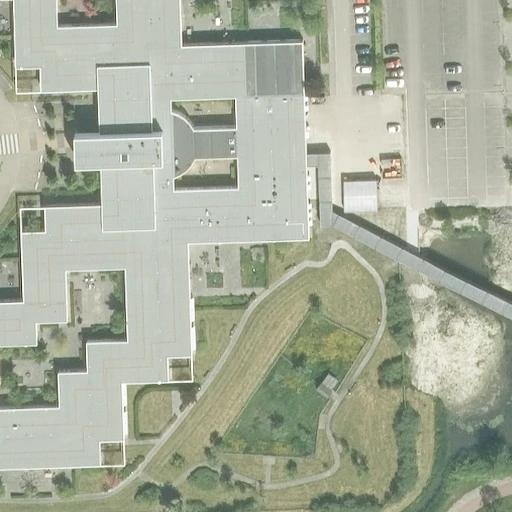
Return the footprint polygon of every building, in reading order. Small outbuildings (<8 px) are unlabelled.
[(0,466),(101,463),(100,438),(124,438),(122,380),(169,379),(168,354),(192,353),(188,241),(309,237),(308,208),(308,201),(307,170),(307,157),(304,99),(304,90),(302,40),(245,42),(182,44),(180,0),(13,0),(16,66),(40,65),(41,89),(99,87),(99,96),(99,101),(100,130),(101,145),(101,160),(102,189),(102,194),(103,203),(45,205),(45,223),(46,229),(21,230),(24,299),(0,299),(0,466)] [(76,161),(101,160),(101,145),(100,130),(75,131),(75,146),(76,161)] [(333,156),(307,157),(307,170),(322,170),(323,230),(332,229),(511,321),(511,305),(335,216),(333,156)] [(376,179),(343,181),(344,211),(377,210),(376,179)] [(331,392),(320,384),(315,390),(326,398),(331,392)]
